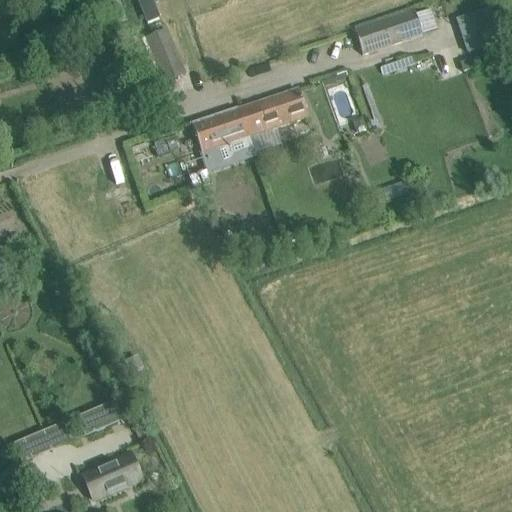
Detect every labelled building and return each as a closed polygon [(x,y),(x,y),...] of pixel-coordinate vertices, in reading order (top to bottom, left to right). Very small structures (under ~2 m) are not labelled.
[(491,10),(456,22),(468,55),(494,46),(490,34),(498,31),(491,10)] [(415,15),(354,36),(362,57),(422,36),(415,15)] [(185,76),(166,32),(146,40),(165,85),(185,76)] [(258,105),(239,111),(249,139),(278,129),(308,119),(298,92),(258,105)] [(192,126),(191,126),(191,127),(201,157),(227,148),(230,158),(253,150),(252,147),(249,139),(239,111),(192,126)] [(119,400),(77,418),(85,438),(128,420),(119,400)] [(20,465),(66,443),(58,425),(11,446),(20,465)] [(83,478),(93,501),(141,481),(131,458),(83,478)]
